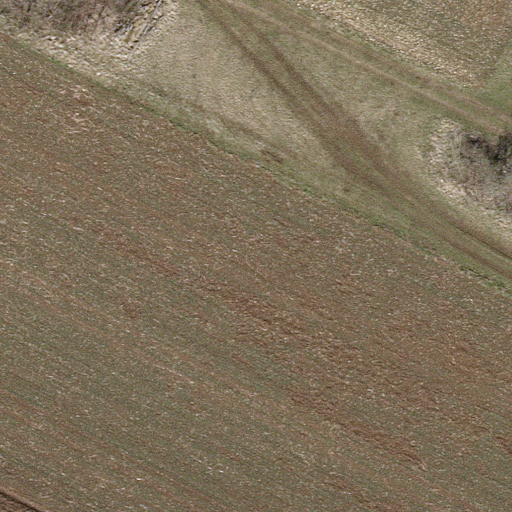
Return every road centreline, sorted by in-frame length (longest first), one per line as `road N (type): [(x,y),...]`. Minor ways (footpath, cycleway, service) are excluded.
road 1 (track): [(226,0),(412,203),(511,268)]
road 2 (track): [(251,0),(511,126)]
